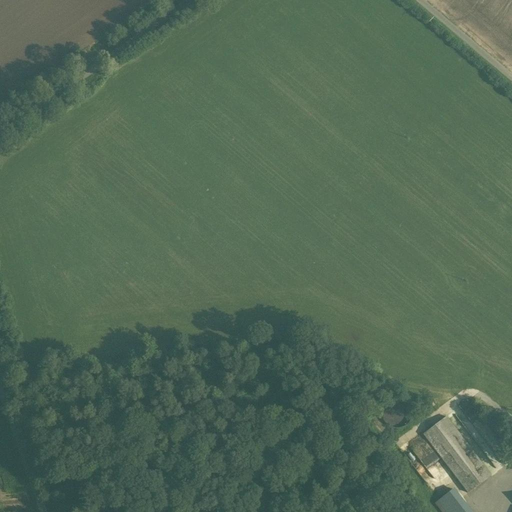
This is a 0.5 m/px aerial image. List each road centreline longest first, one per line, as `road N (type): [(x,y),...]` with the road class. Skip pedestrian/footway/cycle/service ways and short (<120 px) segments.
road 1 (unclassified): [(0,135),(187,0)]
road 2 (unclassified): [(0,385),(43,511)]
road 3 (unclassified): [(419,0),(511,78)]
